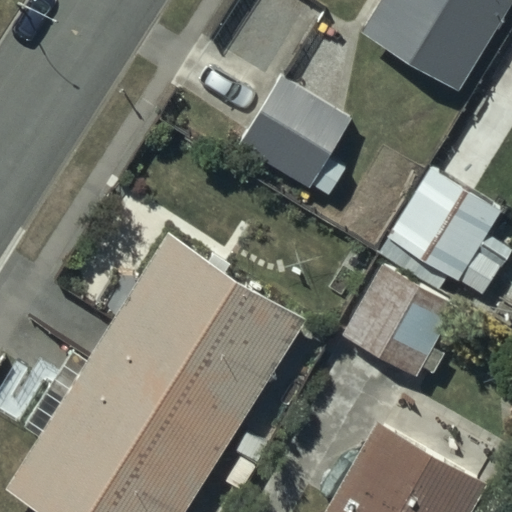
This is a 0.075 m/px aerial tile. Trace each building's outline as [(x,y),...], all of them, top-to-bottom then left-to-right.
[(459,87),(510,0),(382,0),(365,30),(459,87)] [(354,114),(282,73),(242,143),(329,193),(347,163),(331,154),(354,114)] [(501,205),(434,165),(392,235),(484,290),(501,263),(476,248),(501,205)] [(45,511),(182,511),(305,312),(171,231),(93,360),(73,348),(27,424),(41,433),(7,489),(45,511)] [(469,306),(386,259),(344,333),(415,373),(421,363),(434,370),(469,306)] [(471,511),(489,482),(378,418),(324,511),(471,511)]
